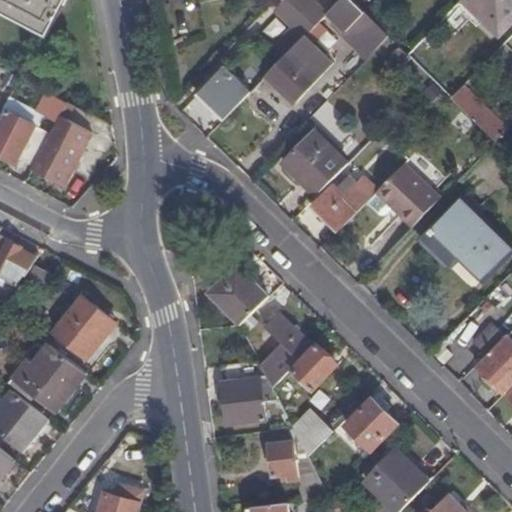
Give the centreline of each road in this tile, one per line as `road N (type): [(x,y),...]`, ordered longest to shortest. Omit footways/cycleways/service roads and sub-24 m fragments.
road 1 (residential): [(511,472),(211,176),(139,155)]
road 2 (residential): [(32,511),(122,398),(168,381)]
road 3 (tertiary): [(139,155),(116,0)]
road 4 (tertiary): [(168,381),(160,304),(127,233)]
road 5 (residential): [(127,233),(61,227),(0,194)]
road 6 (tertiary): [(186,511),(168,381)]
